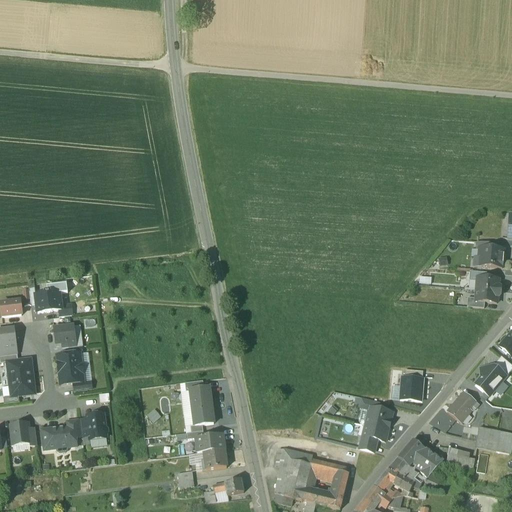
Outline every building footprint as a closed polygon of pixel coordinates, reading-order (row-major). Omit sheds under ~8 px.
[(493,251),(480,250),(479,259),(481,259),(481,268),(502,270),(503,260),(501,260),(502,252),(493,251)] [(487,274),(470,273),(469,282),(477,283),(477,279),(486,280),(487,274)] [(486,280),(477,279),(477,283),(476,291),(500,293),(500,290),(498,287),(498,281),(486,280)] [(500,293),(476,291),(476,300),(475,303),(484,304),(497,305),(497,299),(500,297),(500,293)] [(59,294),(49,295),(48,295),(47,295),(48,296),(47,296),(49,313),(58,312),(61,312),(61,308),(59,294)] [(46,296),(35,297),(36,306),(37,315),(49,313),(47,296),(47,295),(46,295),(46,296)] [(476,300),(467,299),(467,309),(484,310),(484,304),(475,303),(476,300)] [(20,303),(0,305),(2,319),(22,317),(20,303)] [(71,306),(61,308),(61,312),(58,312),(59,319),(73,317),(71,306)] [(73,328),(54,330),(56,345),(62,345),(75,343),(73,328)] [(14,331),(0,332),(0,347),(16,346),(14,331)] [(511,333),(499,349),(509,357),(511,353),(511,333)] [(75,343),(62,345),(63,351),(68,351),(68,350),(76,349),(75,343)] [(16,346),(0,347),(0,358),(17,357),(16,346)] [(486,364),(492,367),(498,357),(489,351),(485,359),(488,361),(486,364)] [(69,356),(57,358),(61,387),(73,385),(83,384),(79,356),(79,355),(69,356)] [(82,355),(79,356),(83,384),(91,383),(87,355),(82,355)] [(17,357),(0,358),(0,365),(7,365),(7,364),(18,363),(17,357)] [(511,368),(501,359),(493,368),(506,379),(511,371),(511,368)] [(18,363),(7,364),(7,365),(11,399),(35,396),(30,361),(18,363)] [(491,371),(481,372),(482,379),(475,387),(483,393),(483,392),(490,398),(506,379),(493,368),(491,371)] [(405,372),(405,380),(422,381),(423,373),(405,372)] [(405,380),(401,380),(400,402),(421,403),(422,381),(405,380)] [(91,383),(83,384),(73,385),(74,393),(92,391),(91,383)] [(203,383),(185,385),(186,393),(190,393),(190,392),(204,391),(203,383)] [(204,391),(190,392),(190,393),(186,393),(190,428),(194,427),(194,428),(202,427),(213,426),(209,390),(204,391)] [(447,415),(460,426),(472,413),(470,411),(472,408),(476,411),(479,407),(464,394),(447,415)] [(379,405),(362,401),(359,411),(368,413),(369,410),(378,412),(379,405)] [(154,410),(147,416),(153,424),(160,418),(154,410)] [(378,412),(369,410),(368,413),(365,427),(387,432),(391,416),(378,412)] [(103,416),(87,418),(87,420),(89,438),(90,442),(106,440),(106,436),(107,435),(107,430),(105,429),(103,416)] [(87,420),(80,421),(82,439),(89,438),(87,420)] [(67,424),(67,428),(41,431),(44,452),(56,451),(57,453),(60,455),(65,455),(67,452),(67,449),(75,448),(74,440),(80,439),(78,422),(67,424)] [(35,429),(28,430),(28,425),(10,427),(13,447),(29,445),(29,449),(37,448),(35,429)] [(387,432),(365,427),(361,443),(374,446),(375,441),(385,443),(387,432)] [(511,435),(505,434),(480,429),(476,451),(511,457),(511,435)] [(191,434),(187,435),(188,441),(196,441),(195,440),(204,439),(203,433),(191,434)] [(204,439),(195,440),(196,441),(197,456),(200,456),(204,455),(224,453),(222,437),(204,439)] [(413,441),(397,460),(407,468),(408,469),(416,460),(416,461),(416,460),(417,459),(414,456),(421,448),(413,441)] [(374,446),(361,443),(359,451),(372,454),(374,446)] [(421,448),(414,456),(417,459),(424,450),(421,448)] [(269,468),(280,470),(284,452),(274,449),(269,468)] [(425,451),(424,450),(417,459),(416,460),(420,463),(415,469),(421,473),(420,474),(423,478),(427,481),(443,463),(425,451)] [(469,456),(450,450),(449,454),(455,456),(468,460),(469,456)] [(284,452),(280,470),(289,473),(292,463),(311,467),(312,462),(311,462),(312,460),(284,452)] [(224,453),(204,455),(204,462),(201,462),(202,473),(226,470),(224,453)] [(476,473),(485,474),(488,456),(479,455),(476,473)] [(200,456),(197,456),(193,456),(195,473),(202,473),(201,462),(200,456)] [(468,460),(455,456),(452,466),(466,470),(468,460)] [(407,468),(397,460),(388,472),(399,478),(404,472),(407,468)] [(346,470),(312,462),(311,467),(308,478),(335,485),(333,492),(344,494),(348,476),(345,475),(346,470)] [(311,467),(292,463),(289,473),(284,498),(292,500),(303,503),(305,492),(308,478),(311,467)] [(272,504),(282,506),(284,498),(289,473),(280,470),(272,504)] [(399,478),(388,472),(382,478),(390,482),(401,488),(410,493),(412,489),(414,484),(406,481),(399,478)] [(412,475),(404,472),(399,478),(406,481),(412,475)] [(192,474),(177,476),(178,483),(193,481),(192,474)] [(412,475),(406,481),(414,484),(416,482),(414,481),(417,478),(412,475)] [(422,479),(419,476),(418,477),(417,478),(414,481),(416,482),(421,486),(424,483),(427,481),(423,478),(422,479)] [(382,478),(373,489),(382,494),(390,482),(382,478)] [(193,481),(178,483),(179,490),(194,488),(193,481)] [(241,481),(224,484),(224,485),(226,492),(227,497),(243,494),(241,481)] [(414,484),(412,489),(418,491),(421,486),(416,482),(414,484)] [(226,492),(224,485),(212,487),(213,494),(213,495),(226,492)] [(373,489),(359,509),(367,511),(368,511),(371,511),(373,511),(379,504),(385,508),(387,505),(390,501),(384,497),(385,496),(382,494),(373,489)] [(408,495),(400,491),(396,496),(392,497),(393,500),(403,498),(406,498),(408,495)] [(226,492),(213,495),(215,504),(228,503),(227,497),(226,492)] [(344,494),(333,492),(332,498),(305,492),(303,502),(330,508),(329,509),(340,511),(344,494)] [(213,495),(213,494),(207,495),(209,505),(215,504),(213,495)] [(291,508),(292,500),(284,498),(282,506),(291,508)] [(431,501),(423,501),(423,509),(431,509),(431,501)]
